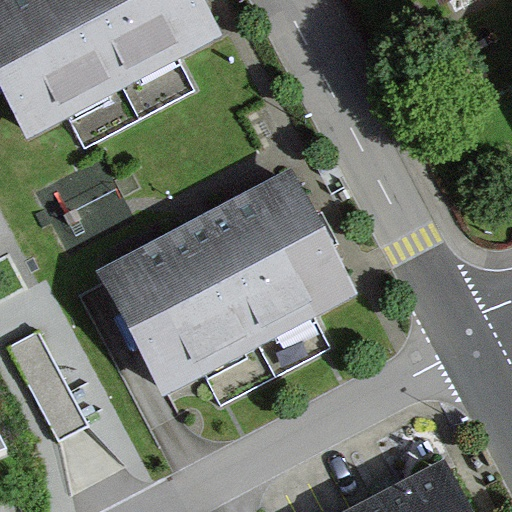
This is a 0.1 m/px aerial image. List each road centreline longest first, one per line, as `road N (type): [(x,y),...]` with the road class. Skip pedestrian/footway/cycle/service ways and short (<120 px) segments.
road 1 (residential): [(451,316),(282,0)]
road 2 (residential): [(155,511),(468,349)]
